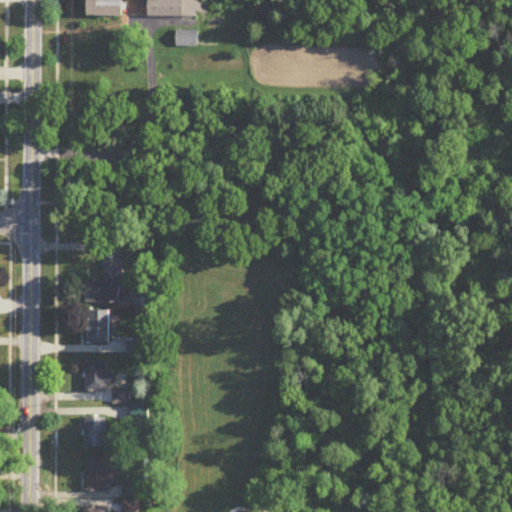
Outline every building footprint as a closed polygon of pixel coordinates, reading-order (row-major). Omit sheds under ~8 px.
[(125,0),(89,0),(89,19),(125,19),(125,0)] [(207,18),(207,0),(149,0),(149,18),(207,18)] [(197,49),(197,33),(177,33),(177,49),(197,49)] [(86,283),(86,303),(123,303),(122,262),(103,262),(103,283),(86,283)] [(109,344),(109,312),(87,312),(87,344),(109,344)] [(144,341),(127,341),(127,356),(144,356),(144,341)] [(116,386),(116,374),(107,374),(107,363),(86,363),(86,393),(108,393),(108,386),(116,386)] [(128,390),(113,390),(113,405),(128,405),(128,390)] [(131,407),(131,431),(147,431),(147,407),(131,407)] [(84,449),(106,449),(106,419),(84,419),(84,449)] [(108,459),(85,459),(85,493),(113,493),(113,473),(108,473),(108,459)] [(124,499),(139,499),(139,484),(124,484),(124,499)] [(139,511),(139,502),(124,502),(123,511),(139,511)]
